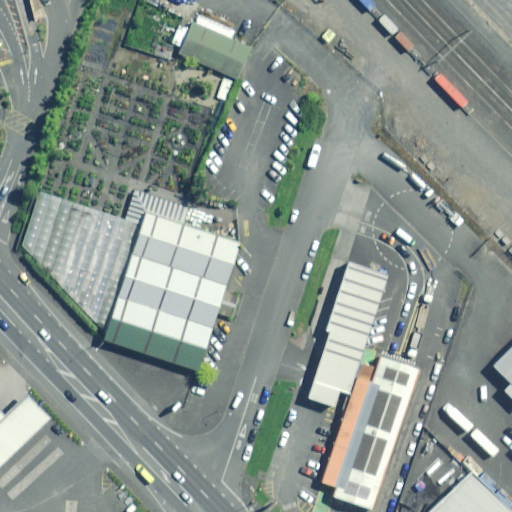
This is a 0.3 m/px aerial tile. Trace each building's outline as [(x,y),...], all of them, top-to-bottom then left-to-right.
[(238,80),(252,48),(231,39),(234,32),(200,17),(196,24),(193,23),(189,30),(179,26),(172,43),(182,47),(178,55),(238,80)] [(224,80),(217,97),(227,101),(234,83),(224,80)] [(125,221),(142,226),(103,343),(198,374),(241,245),(183,226),(188,209),(135,191),(125,221)] [(306,397),(333,406),(338,390),(347,394),(387,274),(346,261),(324,329),(328,331),(306,397)] [(330,499),(369,511),(417,371),(377,357),(373,368),(362,364),(357,379),(355,378),(318,483),(334,488),(330,499)] [(511,362),(503,372),(511,380),(511,362)] [(1,416),(0,414),(0,462),(46,418),(23,394),(1,416)] [(511,511),(511,507),(483,479),(451,511),(511,511)]
